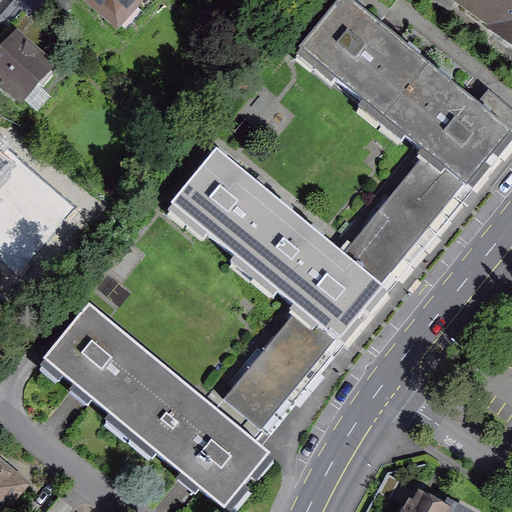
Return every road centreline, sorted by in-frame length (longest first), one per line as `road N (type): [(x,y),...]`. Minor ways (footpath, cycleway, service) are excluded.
road 1 (primary): [(381,386),(511,225)]
road 2 (residential): [(381,386),(511,473)]
road 3 (primary): [(306,511),(381,386)]
